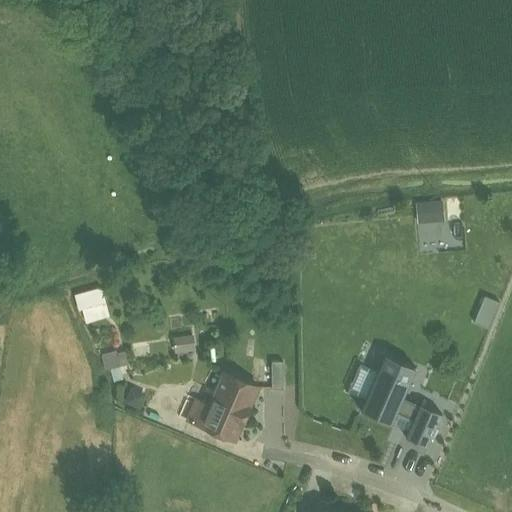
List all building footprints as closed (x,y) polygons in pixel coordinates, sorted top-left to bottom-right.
[(421,201),(422,222),(450,221),(449,199),(421,201)] [(101,289),(75,296),(79,309),(82,308),(87,322),(108,315),(101,289)] [(482,323),(496,328),(505,300),(490,295),(482,323)] [(187,337),(175,338),(175,342),(173,343),(174,347),(176,347),(176,351),(189,349),(187,337)] [(115,351),(103,354),(107,369),(119,366),(115,351)] [(427,370),(405,360),(387,401),(409,411),(427,370)] [(287,366),(264,365),(263,384),(286,385),(287,366)] [(223,372),(209,404),(197,399),(188,420),(234,440),(241,424),(258,386),(223,372)] [(449,379),(439,402),(452,407),(462,384),(449,379)] [(128,386),(128,405),(148,405),(149,387),(128,386)] [(409,411),(387,401),(372,436),(417,456),(432,421),(409,411)] [(344,511),(321,502),(316,511),(344,511)]
